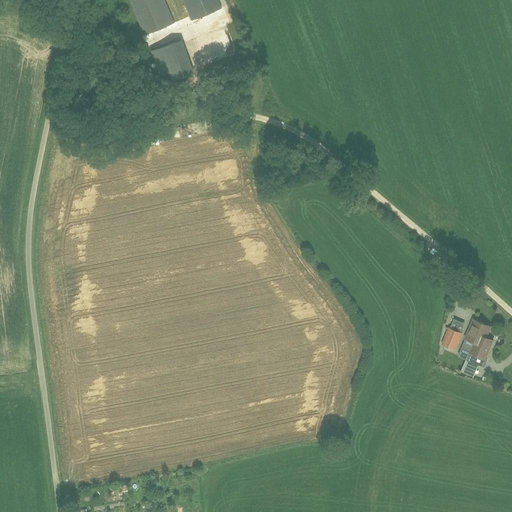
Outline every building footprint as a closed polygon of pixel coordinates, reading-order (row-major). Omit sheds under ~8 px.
[(128,0),(143,35),(173,23),(163,0),(182,0),(191,20),(220,8),(217,0),(128,0)] [(157,44),(164,70),(189,63),(181,37),(157,44)] [(469,352),(473,342),(477,334),(486,337),(490,327),(473,319),(464,338),(465,339),(461,349),(469,352)] [(461,333),(459,332),(449,327),(441,344),(454,350),(461,333)] [(469,352),(466,360),(473,363),(477,356),(484,359),(491,345),(493,341),(485,338),(486,337),(477,334),(473,342),(469,352)] [(124,497),(107,500),(108,506),(125,503),(124,497)]
